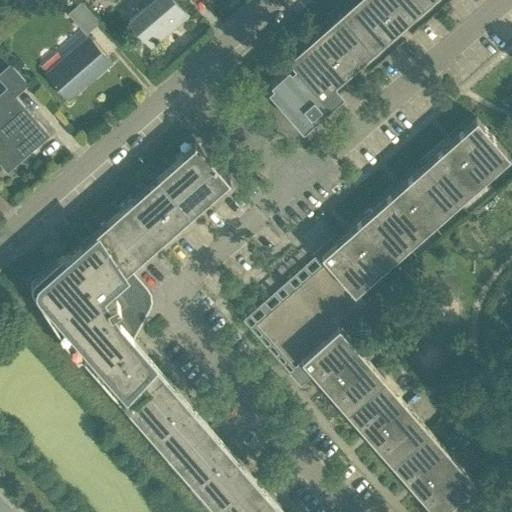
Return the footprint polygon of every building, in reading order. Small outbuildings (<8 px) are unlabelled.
[(86,33),(100,20),(81,0),(80,0),(67,12),(86,33)] [(151,46),(188,15),(175,0),(152,0),(129,20),(151,46)] [(319,88),(419,0),(360,0),(293,59),(291,56),(290,55),(288,56),(291,59),(265,82),(303,127),(331,102),(319,88)] [(68,97),(111,60),(90,36),(47,73),(68,97)] [(8,64),(4,59),(0,63),(0,77),(7,86),(0,92),(0,162),(8,171),(50,134),(15,95),(29,83),(11,62),(8,64)] [(509,153),(477,116),(475,117),(476,119),(476,118),(479,121),(327,255),(323,251),(322,253),(326,258),(255,321),(295,367),(308,355),(441,508),(439,510),(438,510),(437,511),(438,511),(476,480),(474,478),(473,479),(473,480),(471,482),(337,329),(339,326),(340,327),(341,326),(340,324),(366,301),(356,289),(355,287),(355,288),(352,285),(505,150),(507,153),(508,155),(509,153)] [(230,179),(196,141),(195,142),(199,147),(187,157),(185,155),(159,178),(161,180),(136,202),(134,200),(108,223),(110,225),(98,236),(94,232),(69,254),(68,254),(66,256),(60,262),(56,258),(55,259),(56,260),(39,275),(39,274),(38,275),(39,275),(35,279),(34,279),(33,280),(33,282),(33,283),(33,285),(33,286),(34,288),(40,296),(39,297),(39,298),(40,297),(53,315),(52,316),(52,317),(53,316),(66,334),(65,335),(65,336),(66,335),(80,351),(80,352),(82,355),(84,353),(95,365),(98,363),(120,388),(117,391),(140,417),(142,414),(164,440),(162,442),(184,468),(187,466),(209,491),(206,493),(218,506),(250,479),(126,338),(131,334),(126,328),(139,303),(140,300),(140,297),(138,294),(121,275),(127,269),(124,265),(224,176),(228,180),(230,179)] [(278,511),(250,479),(218,506),(222,511),(278,511)]
